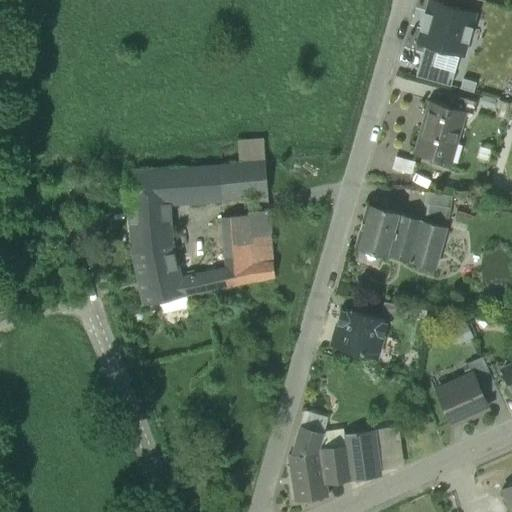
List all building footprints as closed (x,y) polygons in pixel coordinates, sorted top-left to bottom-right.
[(418,42),(425,45),(439,48),(460,54),(464,56),(467,42),(469,43),(473,27),(472,27),(476,13),(430,0),(426,12),(425,12),(420,30),(421,30),(418,42)] [(439,48),(425,45),(422,54),(436,58),(439,48)] [(436,58),(434,66),(455,72),(460,54),(439,48),(436,58)] [(434,66),(436,58),(422,54),(416,77),(451,86),(455,72),(434,66)] [(465,113),(473,115),(477,102),(454,95),(451,108),(450,109),(465,113)] [(415,153),(443,161),(448,144),(455,146),(465,113),(450,109),(451,108),(430,101),(428,101),(428,102),(429,103),(415,152),(414,152),(413,153),(415,153)] [(240,143),(241,164),(247,164),(265,162),(264,141),(240,143)] [(448,144),(443,161),(450,164),(455,146),(448,144)] [(416,162),(395,156),(391,169),(412,175),(416,162)] [(265,162),(247,164),(248,195),(267,192),(265,162)] [(249,196),(248,195),(247,164),(241,164),(126,174),(128,207),(170,202),(171,205),(220,201),(220,200),(249,196)] [(511,191),(500,188),(497,199),(511,203),(511,191)] [(425,216),(449,220),(453,197),(429,193),(425,216)] [(171,217),(171,205),(170,202),(128,207),(129,222),(171,217)] [(356,247),(390,256),(402,215),(368,205),(356,247)] [(250,215),(254,263),(255,281),(275,277),(269,211),(250,212),(250,215)] [(221,218),(226,269),(254,263),(250,215),(221,218)] [(447,228),(402,215),(390,256),(435,270),(447,228)] [(172,242),(171,217),(129,222),(131,250),(172,242)] [(138,278),(144,305),(185,296),(181,278),(172,242),(131,250),(138,278)] [(185,296),(255,281),(254,263),(226,269),(181,278),(185,296)] [(382,315),(406,319),(408,306),(384,302),(382,315)] [(331,345),(377,359),(388,320),(352,309),(352,311),(342,308),(331,345)] [(468,324),(450,332),(457,347),(474,338),(468,324)] [(473,374),(483,396),(497,390),(482,357),(467,364),(472,375),(473,374)] [(511,365),(502,371),(511,392),(511,365)] [(437,391),(452,424),(488,407),(483,396),(473,374),(472,375),(452,384),(450,389),(440,394),(438,390),(437,391)] [(452,384),(438,390),(440,394),(450,389),(452,384)] [(305,412),(300,427),(324,433),(328,418),(305,412)] [(300,427),(292,456),(320,449),(324,433),(300,427)] [(398,427),(375,430),(380,469),(404,466),(398,427)] [(324,433),(320,449),(346,445),(345,435),(344,430),(324,433)] [(346,445),(351,480),(381,475),(380,469),(375,430),(345,435),(346,445)] [(346,445),(320,449),(326,484),(351,480),(346,445)] [(328,496),(326,484),(320,449),(292,456),(289,456),(296,501),(328,496)]
